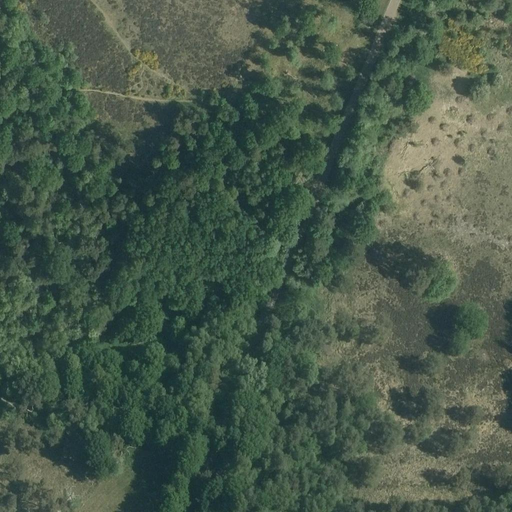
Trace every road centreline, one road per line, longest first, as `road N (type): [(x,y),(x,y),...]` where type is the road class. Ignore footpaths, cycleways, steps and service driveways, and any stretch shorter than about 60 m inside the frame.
road 1 (unclassified): [(183,511),(395,0)]
road 2 (track): [(0,397),(23,408),(102,410),(210,446)]
